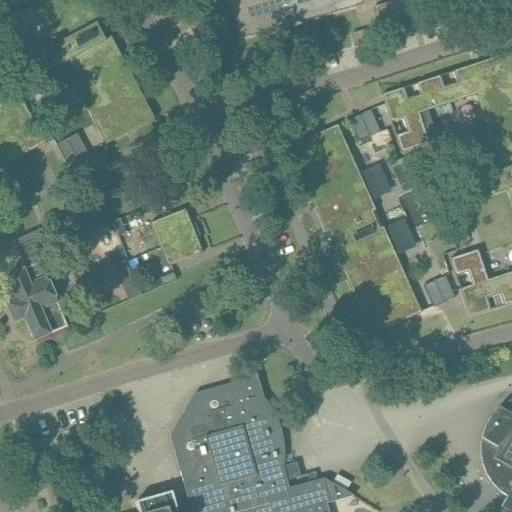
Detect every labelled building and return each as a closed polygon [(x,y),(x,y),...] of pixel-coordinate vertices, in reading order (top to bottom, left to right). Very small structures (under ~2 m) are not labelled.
[(28,0),(53,47),(48,50),(51,56),(57,68),(63,65),(106,146),(154,120),(126,66),(123,68),(120,62),(123,61),(111,37),(104,40),(97,26),(103,23),(90,0),(88,0),(87,1),(87,0),(28,0)] [(229,0),(241,40),(264,33),(270,31),(331,14),(356,7),(353,0),(342,0),(332,3),(330,0),(229,0)] [(403,1),(371,10),(375,26),(407,16),(403,1)] [(363,33),(351,36),(354,47),(366,44),(363,33)] [(403,88),(382,96),(382,97),(384,104),(391,124),(401,154),(429,145),(428,142),(419,114),(451,104),(475,96),(498,163),(500,171),(487,175),(492,188),(494,195),(507,191),(511,206),(511,272),(486,281),(483,271),(476,251),(449,260),(459,290),(461,295),(464,303),(469,318),(490,311),(486,299),(499,295),(503,307),(511,303),(511,53),(495,58),(496,61),(491,63),(490,60),(452,72),(456,84),(444,88),(440,76),(416,84),(420,96),(407,100),(403,88)] [(0,168),(32,151),(38,148),(45,145),(19,96),(12,99),(6,103),(0,105),(0,168)] [(370,111),(349,120),(359,142),(380,132),(370,111)] [(337,126),(287,148),(312,204),(315,202),(317,208),(314,209),(325,234),(326,233),(334,250),(333,250),(344,275),(347,273),(349,279),(346,280),(371,336),(421,313),(383,228),(382,228),(374,212),(375,211),(337,126)] [(77,134),(56,145),(67,166),(88,155),(77,134)] [(375,201),(393,193),(380,165),(362,173),(375,201)] [(185,210),(150,224),(167,268),(202,254),(196,238),(193,239),(188,227),(191,225),(185,210)] [(385,228),(398,255),(418,245),(405,218),(385,228)] [(120,220),(112,222),(118,237),(125,234),(120,220)] [(84,228),(69,234),(74,245),(76,249),(90,243),(88,238),(84,228)] [(16,301),(6,305),(13,323),(24,319),(33,342),(66,328),(47,279),(60,273),(42,230),(14,242),(26,269),(6,278),(16,301)] [(174,273),(159,279),(162,287),(177,281),(174,273)] [(445,277),(423,286),(433,308),(455,298),(445,277)] [(190,511),(176,511),(171,493),(136,503),(138,511),(328,511),(326,504),(353,497),(352,496),(323,479),(289,489),(283,468),(284,459),(284,451),(283,443),(282,435),(280,428),(278,422),(275,416),(271,410),(268,404),(263,399),(254,366),(253,366),(230,407),(209,413),(215,434),(194,440),(200,462),(184,489),(190,511)] [(480,451),(480,453),(482,464),(485,474),(491,483),(498,491),(507,498),(499,511),(500,511),(511,511),(511,400),(510,401),(501,407),(494,413),(492,416),(490,418),(485,427),(484,429),(483,433),(480,442),(480,451)] [(10,464),(5,466),(9,476),(14,474),(10,464)]
